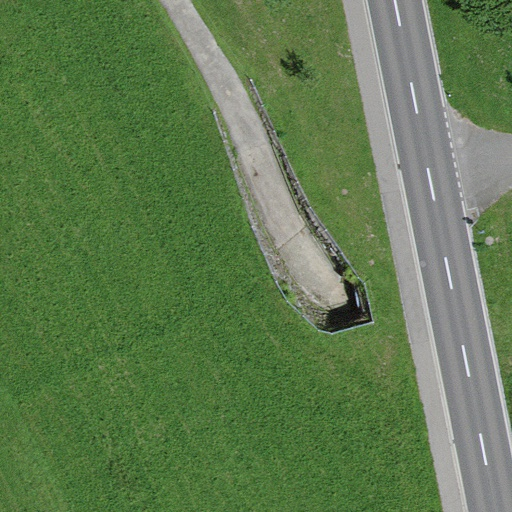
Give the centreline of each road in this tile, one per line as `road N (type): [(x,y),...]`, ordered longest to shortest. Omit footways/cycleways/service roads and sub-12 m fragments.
road 1 (track): [(174,0),(272,226),(350,311),(385,323),(511,297)]
road 2 (secondary): [(496,511),(394,0)]
